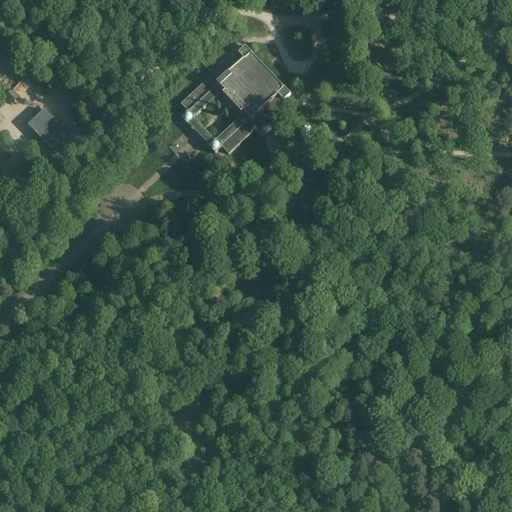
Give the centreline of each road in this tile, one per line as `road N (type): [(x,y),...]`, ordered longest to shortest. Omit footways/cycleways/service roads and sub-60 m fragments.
road 1 (track): [(147,202),(233,198),(262,187),(483,48),(504,0)]
road 2 (track): [(488,41),(355,12),(315,18)]
road 3 (track): [(511,510),(484,494),(409,397)]
road 4 (track): [(371,119),(444,151),(511,155)]
